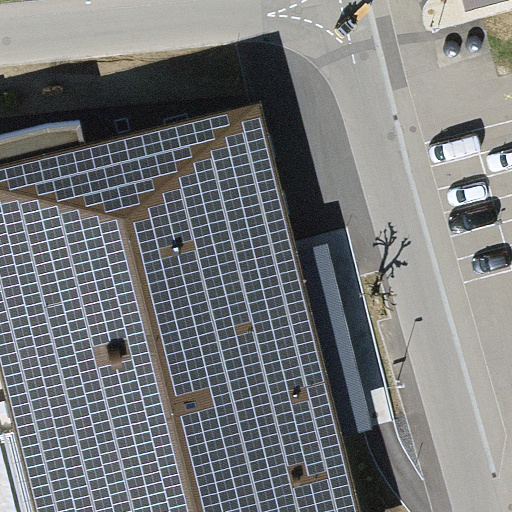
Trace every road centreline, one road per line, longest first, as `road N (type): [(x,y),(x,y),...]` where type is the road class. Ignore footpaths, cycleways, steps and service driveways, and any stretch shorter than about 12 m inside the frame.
road 1 (residential): [(343,7),(479,511)]
road 2 (residential): [(343,7),(0,41)]
